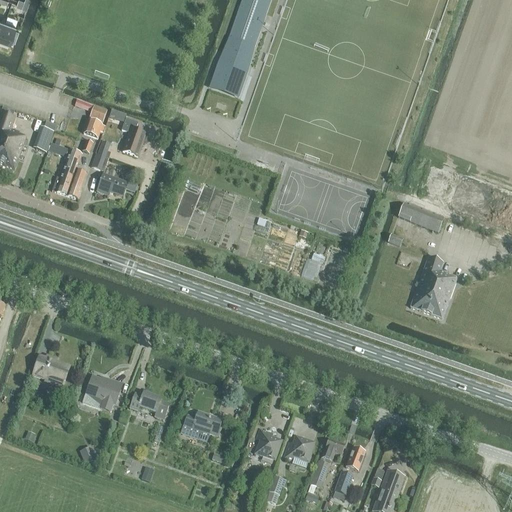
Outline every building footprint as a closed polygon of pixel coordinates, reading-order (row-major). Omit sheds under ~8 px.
[(251,48),(254,49),(266,16),(271,0),(242,0),(240,6),(228,40),(229,40),(220,65),(218,65),(211,85),(235,94),(242,74),(243,74),(243,73),(242,73),(245,66),(246,66),(250,57),(248,56),(251,48)] [(15,25),(5,22),(0,36),(0,39),(9,43),(15,25)] [(107,112),(93,108),(89,119),(102,124),(107,112)] [(16,119),(2,115),(1,114),(0,118),(0,165),(15,171),(26,139),(20,136),(20,134),(12,131),(16,119)] [(129,134),(123,153),(138,158),(143,145),(144,145),(147,144),(148,141),(147,138),(145,137),(146,136),(135,132),(138,124),(126,120),(122,132),(129,134)] [(84,135),(98,140),(100,134),(103,135),(105,128),(89,122),(84,135)] [(57,127),(46,123),(43,130),(53,133),(54,133),(57,127)] [(46,154),(53,133),(43,130),(41,129),(33,149),(46,154)] [(82,153),(89,155),(93,145),(86,142),(82,153)] [(107,153),(110,146),(103,143),(98,156),(109,160),(111,154),(107,153)] [(77,173),(83,156),(71,152),(61,181),(57,179),(52,193),(67,198),(76,172),(77,173)] [(51,165),(57,167),(60,157),(55,155),(51,165)] [(109,160),(98,156),(98,157),(96,156),(92,169),(104,173),(109,160)] [(67,198),(78,202),(87,176),(77,173),(76,172),(67,198)] [(109,198),(110,194),(123,198),(128,185),(103,176),(97,193),(109,198)] [(398,219),(438,234),(444,221),(404,205),(398,219)] [(388,244),(400,248),(403,241),(391,237),(388,244)] [(449,277),(450,274),(441,271),(443,264),(428,259),(410,309),(442,321),(457,280),(449,277)] [(57,364),(58,361),(47,357),(46,360),(39,358),(33,378),(46,383),(47,378),(65,384),(70,369),(57,364)] [(83,405),(111,415),(114,408),(114,409),(122,387),(110,383),(110,385),(93,379),(83,405)] [(155,419),(164,422),(169,407),(161,404),(162,401),(144,395),(142,399),(135,396),(130,411),(138,414),(139,410),(156,416),(155,419)] [(183,430),(209,439),(210,436),(217,439),(222,422),(198,414),(196,420),(188,417),(183,430)] [(154,441),(159,443),(164,429),(159,427),(154,441)] [(262,458),(263,456),(274,460),(279,447),(276,442),(271,440),(273,435),(260,430),(257,440),(262,442),(259,449),(258,448),(255,455),(262,458)] [(292,465),(292,463),(299,465),(299,467),(306,470),(309,462),(307,462),(313,446),(297,440),(291,456),(286,454),(283,462),(292,465)] [(321,459),(320,463),(328,466),(328,465),(330,466),(331,463),(335,455),(341,457),(345,447),(329,441),(322,459),(321,459)] [(346,470),(358,474),(365,455),(353,450),(346,470)] [(101,471),(105,473),(112,454),(108,452),(101,471)] [(318,462),(310,486),(319,490),(328,466),(320,463),(318,462)] [(145,469),(141,481),(149,484),(153,472),(145,469)] [(372,511),(392,511),(405,479),(387,472),(372,511)] [(334,493),(346,497),(352,478),(340,474),(334,493)] [(266,504),(275,507),(281,489),(284,489),(286,483),(275,479),(270,495),(269,495),(266,504)] [(371,487),(378,489),(381,483),(374,480),(371,487)]
